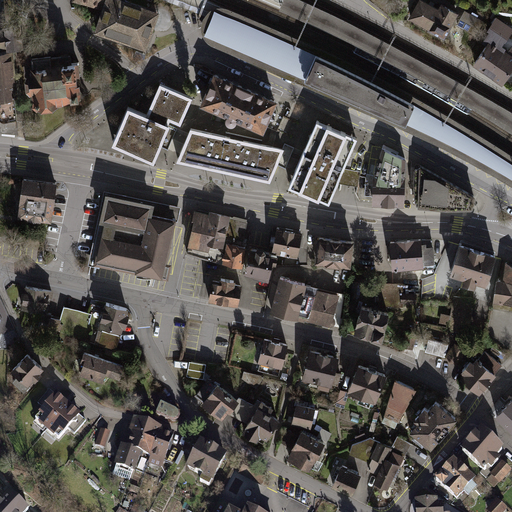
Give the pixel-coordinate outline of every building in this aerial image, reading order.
[(2,0),(6,28),(14,27),(12,15),(10,0),(2,0)] [(74,0),(73,2),(101,11),(93,33),(143,50),(155,13),(116,0),(74,0)] [(511,112),(479,93),(412,56),(361,29),(314,7),(299,0),(283,0),(280,10),(324,29),(382,58),(425,81),(480,112),(511,132),(511,112)] [(455,16),(426,0),(417,0),(408,17),(443,37),(455,16)] [(318,58),(322,50),(228,9),(221,8),(217,8),(215,9),(212,10),(209,12),(206,15),(204,17),(202,21),(201,25),(201,29),(201,32),(202,35),(203,38),(205,42),(209,44),(212,46),(306,86),(310,77),(318,58)] [(463,10),(455,24),(473,35),(481,21),(463,10)] [(486,43),(473,62),(487,72),(502,49),(499,47),(511,29),(493,17),(486,28),(489,30),(482,40),(486,43)] [(13,29),(0,30),(0,52),(4,52),(16,51),(13,29)] [(507,52),(502,49),(487,72),(500,80),(511,62),(511,48),(510,47),(507,52)] [(468,129),(428,105),(375,77),(322,50),(318,58),(367,82),(409,105),(404,118),(310,77),(306,86),(399,128),(458,155),(511,186),(511,156),(494,144),(468,129)] [(0,131),(2,132),(16,134),(4,52),(0,52),(0,131)] [(29,76),(23,77),(21,81),(26,113),(49,110),(54,105),(77,102),(76,99),(80,98),(79,85),(75,85),(74,78),(80,77),(78,62),(70,63),(69,55),(48,57),(27,60),(29,76)] [(367,82),(318,58),(310,77),(404,118),(409,105),(367,82)] [(271,96),(209,67),(195,99),(263,130),(278,98),(271,96)] [(147,115),(128,107),(113,141),(153,159),(169,124),(167,124),(167,122),(169,118),(180,122),(191,97),(160,84),(147,115)] [(354,140),(315,121),(287,179),(327,198),(334,182),(341,168),(354,140)] [(285,149),(190,129),(175,161),(270,182),(285,149)] [(405,158),(380,147),(375,159),(368,180),(372,204),(403,203),(405,158)] [(472,195),(416,162),(416,171),(416,204),(469,205),(472,195)] [(360,172),(341,168),(334,182),(339,184),(347,185),(355,187),(360,172)] [(56,186),(25,181),(19,217),(50,222),(56,186)] [(178,209),(104,193),(89,260),(163,277),(178,209)] [(197,208),(194,207),(186,249),(220,255),(224,236),(244,239),(248,218),(197,208)] [(301,230),(274,227),(271,249),(297,253),(301,230)] [(352,243),(322,239),(319,262),(348,266),(352,243)] [(433,240),(388,241),(389,268),(434,267),(433,240)] [(239,264),(243,245),(226,241),(221,260),(239,264)] [(495,255),(460,243),(451,271),(463,275),(461,280),(474,285),(476,278),(486,281),(495,255)] [(248,245),(242,272),(265,277),(271,251),(248,245)] [(502,280),(496,279),(491,308),(502,310),(511,310),(511,266),(505,263),(502,280)] [(341,293),(273,276),(265,309),(333,325),(341,293)] [(423,276),(423,295),(434,295),(434,276),(423,276)] [(243,285),(212,279),(208,298),(239,304),(243,285)] [(405,284),(382,283),(381,304),(416,306),(417,292),(405,292),(405,284)] [(55,295),(25,288),(20,307),(50,314),(55,295)] [(474,300),(455,298),(452,332),(471,333),(474,300)] [(385,309),(356,302),(349,327),(379,334),(385,309)] [(129,309),(102,303),(97,326),(123,332),(129,309)] [(59,320),(49,318),(47,329),(38,327),(37,334),(55,338),(59,320)] [(416,333),(406,330),(401,344),(412,347),(416,333)] [(116,335),(102,331),(99,345),(112,349),(116,335)] [(289,341),(262,336),(257,364),(284,369),(289,341)] [(447,344),(428,339),(424,353),(442,358),(447,344)] [(468,352),(456,342),(447,353),(458,364),(468,352)] [(338,355),(304,349),(298,379),(331,386),(338,355)] [(485,349),(458,376),(474,392),(500,364),(485,349)] [(124,367),(85,353),(76,376),(100,384),(103,377),(118,383),(124,367)] [(43,370),(28,355),(13,370),(30,385),(43,370)] [(204,365),(188,362),(185,376),(202,379),(204,365)] [(386,378),(358,368),(348,395),(376,405),(386,378)] [(385,413),(404,418),(414,384),(394,378),(385,413)] [(244,398),(215,379),(201,398),(222,412),(227,405),(236,411),(244,398)] [(65,402),(52,390),(40,403),(45,407),(35,418),(43,426),(65,402)] [(454,415),(432,396),(407,425),(429,444),(454,415)] [(511,396),(494,414),(511,431),(511,396)] [(274,418),(265,412),(268,406),(255,397),(251,403),(244,398),(236,411),(247,418),(239,430),(259,442),(274,418)] [(179,410),(159,399),(155,411),(159,418),(171,421),(177,421),(179,415),(179,410)] [(76,412),(65,402),(43,426),(51,432),(61,421),(65,424),(76,412)] [(316,408),(294,403),(289,421),(311,426),(316,408)] [(483,472),(503,451),(477,427),(458,447),(483,472)] [(130,428),(125,440),(151,449),(155,437),(130,428)] [(110,433),(100,429),(94,445),(104,449),(110,433)] [(323,442),(302,429),(286,456),(307,468),(323,442)] [(355,445),(349,457),(368,465),(365,472),(373,475),(367,489),(391,499),(416,441),(394,431),(388,445),(371,437),(355,445)] [(169,441),(155,437),(151,449),(147,462),(160,467),(169,441)] [(147,462),(151,449),(125,440),(116,467),(134,472),(138,459),(147,462)] [(228,460),(200,446),(186,473),(201,481),(199,485),(209,490),(211,486),(213,487),(228,460)] [(474,478),(452,458),(435,476),(457,496),(463,490),(469,496),(475,489),(468,483),(474,478)] [(508,473),(500,465),(490,475),(499,483),(508,473)] [(244,466),(239,476),(262,488),(267,478),(244,466)] [(362,479),(340,468),(331,487),(354,498),(362,479)] [(129,489),(128,492),(138,496),(140,490),(132,487),(131,490),(129,489)] [(27,511),(13,497),(10,495),(0,504),(0,511),(27,511)] [(441,511),(440,498),(410,500),(411,511),(441,511)] [(508,511),(498,501),(488,511),(508,511)] [(257,511),(248,507),(243,504),(240,509),(227,502),(222,511),(257,511)] [(264,511),(266,510),(251,502),(248,507),(257,511),(264,511)]
